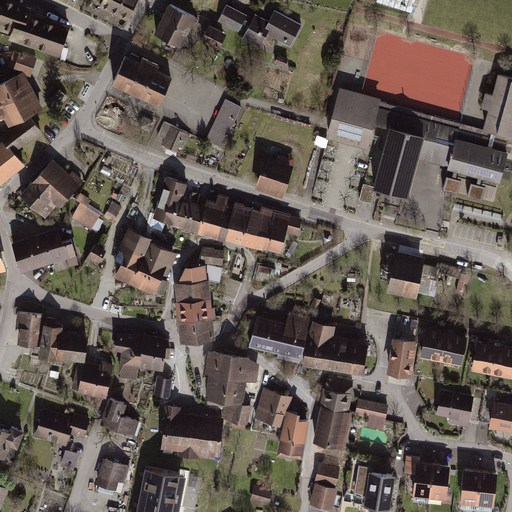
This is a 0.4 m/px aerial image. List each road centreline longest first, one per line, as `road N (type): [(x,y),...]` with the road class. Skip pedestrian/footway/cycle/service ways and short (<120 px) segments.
road 1 (residential): [(75,127),(149,160),(365,230)]
road 2 (residential): [(13,286),(153,328),(187,349),(228,336)]
road 3 (residential): [(228,336),(240,306),(365,230)]
road 4 (residential): [(365,230),(511,275)]
road 5 (residential): [(511,464),(485,449),(425,441),(400,396)]
